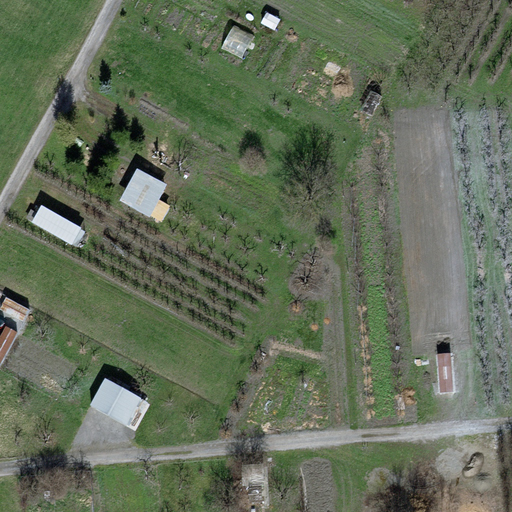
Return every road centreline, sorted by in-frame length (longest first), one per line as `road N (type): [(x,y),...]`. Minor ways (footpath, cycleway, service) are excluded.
road 1 (track): [(0,472),(511,427)]
road 2 (track): [(0,215),(115,0)]
